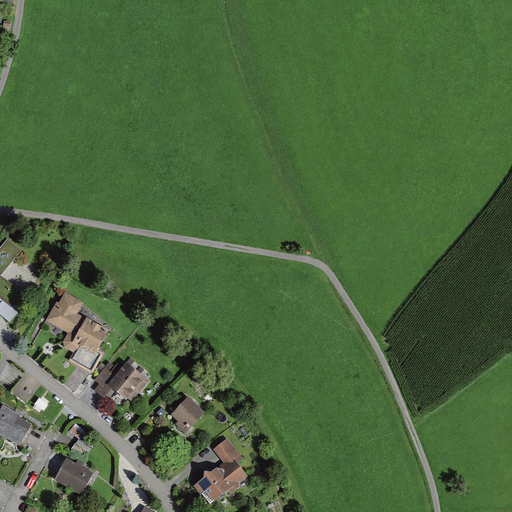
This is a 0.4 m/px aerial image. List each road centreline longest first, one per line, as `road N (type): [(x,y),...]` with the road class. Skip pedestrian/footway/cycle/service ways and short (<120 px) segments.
road 1 (track): [(438,511),(391,378),(324,267),(0,210)]
road 2 (residential): [(0,341),(115,437),(173,511)]
